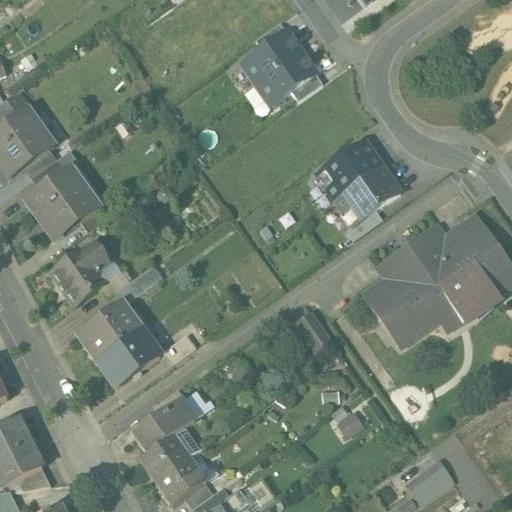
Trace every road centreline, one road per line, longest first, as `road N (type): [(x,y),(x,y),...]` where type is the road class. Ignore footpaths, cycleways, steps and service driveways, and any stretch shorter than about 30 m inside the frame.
road 1 (residential): [(447,191),(80,448)]
road 2 (residential): [(511,206),(482,164),(428,153),(398,130),(377,87),(379,65)]
road 3 (residential): [(0,286),(80,448)]
